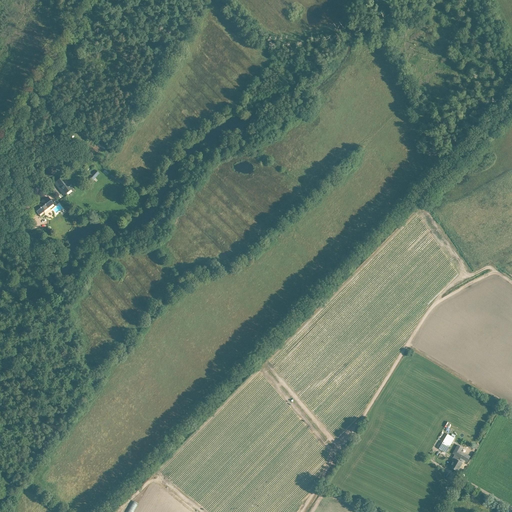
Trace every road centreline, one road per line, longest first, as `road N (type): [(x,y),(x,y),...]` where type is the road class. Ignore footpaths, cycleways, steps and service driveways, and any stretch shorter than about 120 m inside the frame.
road 1 (track): [(220,0),(265,41),(369,30),(405,102),(245,264),(166,296),(90,385)]
road 2 (track): [(91,0),(0,144)]
